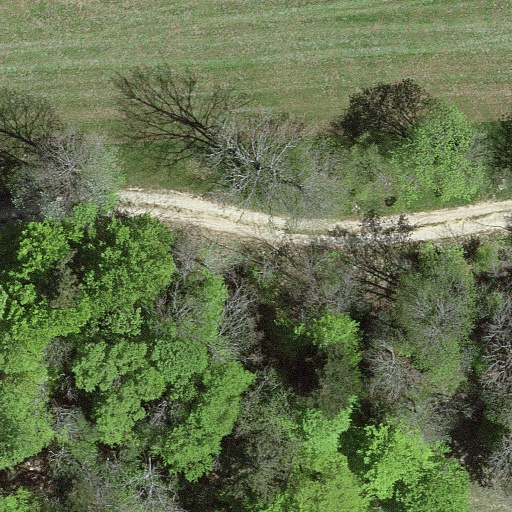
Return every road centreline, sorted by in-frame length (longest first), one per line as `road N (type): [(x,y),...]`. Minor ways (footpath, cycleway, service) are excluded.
road 1 (track): [(0,253),(26,241),(511,224)]
road 2 (track): [(511,399),(336,511)]
